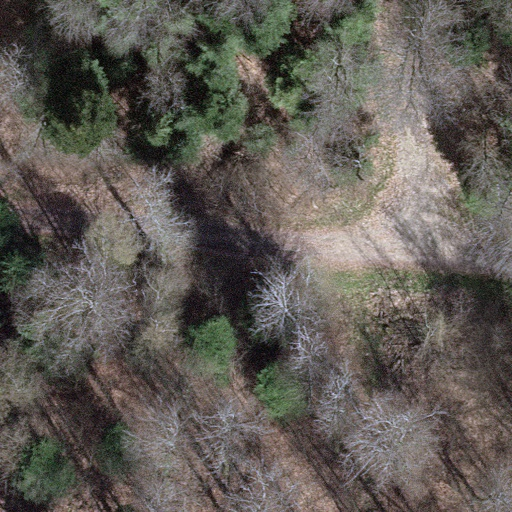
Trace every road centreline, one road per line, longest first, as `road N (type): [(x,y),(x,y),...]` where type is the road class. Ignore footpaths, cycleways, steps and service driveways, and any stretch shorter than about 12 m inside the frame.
road 1 (track): [(0,219),(417,247)]
road 2 (track): [(417,247),(382,0)]
